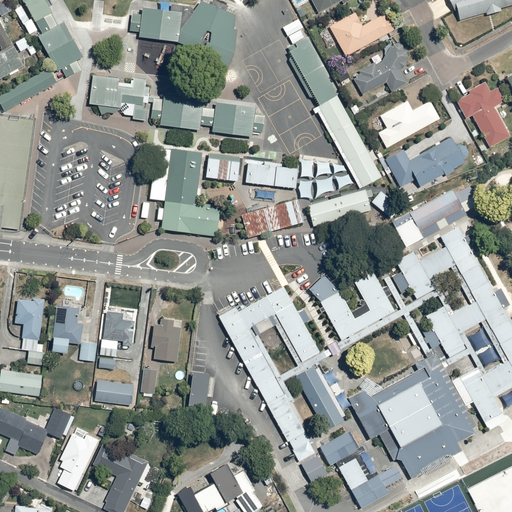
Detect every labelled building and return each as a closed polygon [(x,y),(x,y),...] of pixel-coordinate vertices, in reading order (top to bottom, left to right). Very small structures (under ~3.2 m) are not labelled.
[(7,0),(3,0),(0,2),(0,10),(3,16),(13,10),(7,0)] [(50,20),(38,0),(17,0),(33,29),(50,20)] [(228,12),(199,0),(194,0),(172,46),(227,65),(228,12)] [(311,0),(318,14),(342,1),(344,5),(352,0),(311,0)] [(511,0),(448,0),(460,21),(511,6),(511,0)] [(177,10),(137,4),(132,34),(172,40),(177,10)] [(363,26),(355,13),(329,27),(346,57),(394,31),(384,15),(363,26)] [(0,44),(2,47),(14,41),(0,16),(0,44)] [(57,20),(32,34),(51,69),(76,55),(57,20)] [(375,174),(299,39),(278,51),(354,186),(375,174)] [(357,78),(354,80),(363,96),(386,83),(392,92),(408,84),(401,71),(407,63),(406,62),(408,58),(407,52),(391,46),(382,62),(356,77),(357,78)] [(0,79),(11,74),(12,76),(21,71),(19,67),(24,64),(16,47),(0,54),(0,79)] [(0,104),(48,81),(40,66),(0,87),(0,104)] [(141,84),(84,76),(80,100),(138,108),(141,84)] [(473,116),(490,149),(511,137),(495,108),(504,102),(497,88),(491,92),(486,83),(469,92),(470,95),(457,102),(466,119),(473,116)] [(204,97),(159,91),(156,121),(200,126),(204,97)] [(413,111),(408,102),(380,117),(387,129),(378,133),(387,149),(440,120),(430,101),(413,111)] [(248,108),(209,102),(205,131),(244,137),(248,108)] [(410,161),(404,150),(385,160),(401,188),(416,180),(420,188),(465,163),(464,160),(467,158),(469,152),(466,146),(459,145),(457,147),(452,138),(410,161)] [(201,144),(167,140),(156,223),(216,231),(221,195),(195,192),(201,144)] [(231,164),(203,160),(201,177),(229,180),(231,164)] [(288,169),(241,164),(239,182),(286,187),(288,169)] [(356,189),(302,205),(308,223),(361,207),(356,189)] [(455,190),(410,214),(392,223),(406,248),(426,237),(422,230),(464,208),(455,190)] [(400,208),(381,191),(371,202),(391,219),(400,208)] [(287,199),(233,213),(238,235),(293,221),(287,199)] [(511,315),(460,223),(438,235),(445,249),(420,263),(412,250),(395,259),(418,299),(436,289),(430,279),(451,268),(472,304),(452,315),(446,305),(426,316),(449,357),(469,346),(461,333),(487,319),(509,358),(482,373),(476,363),(455,375),(487,431),(508,419),(495,396),(511,386),(511,315)] [(321,303),(342,341),(395,312),(374,273),(354,284),(370,311),(355,319),(340,292),(321,303)] [(340,292),(324,276),(309,291),(321,303),(340,292)] [(264,400),(299,462),(319,451),(252,329),(273,317),(297,362),(319,350),(282,283),(219,317),(264,400)] [(41,343),(44,298),(18,297),(17,323),(24,323),(23,350),(30,350),(29,363),(43,364),(44,343),(41,343)] [(57,304),(53,350),(69,351),(70,342),(77,342),(77,345),(82,345),(81,360),(96,361),(97,342),(82,341),(83,327),(76,326),(77,305),(57,304)] [(119,356),(121,339),(124,339),(123,344),(132,345),(133,331),(129,330),(130,321),(121,320),(121,311),(108,310),(105,337),(102,336),(100,354),(119,356)] [(157,345),(155,358),(178,360),(181,326),(173,325),(174,318),(163,318),(163,324),(154,324),(153,345),(157,345)] [(101,357),(100,366),(115,368),(116,359),(101,357)] [(474,434),(432,357),(365,393),(407,471),(474,434)] [(353,418),(319,362),(295,377),(329,433),(353,418)] [(42,395),(43,374),(3,370),(1,391),(42,395)] [(157,393),(158,371),(143,370),(142,391),(144,391),(144,395),(153,396),(153,393),(157,393)] [(210,377),(211,373),(195,371),(190,412),(205,413),(207,396),(213,397),(215,377),(210,377)] [(134,384),(100,379),(96,400),(131,405),(134,384)] [(21,446),(37,453),(49,431),(62,437),(72,413),(56,406),(47,429),(2,409),(0,414),(0,432),(11,437),(6,449),(18,454),(21,446)] [(121,511),(123,511),(130,499),(145,506),(162,469),(147,462),(148,460),(130,452),(132,448),(107,436),(94,463),(117,475),(106,498),(108,499),(105,506),(121,511)] [(330,474),(320,457),(302,467),(312,484),(330,474)] [(363,457),(339,471),(363,511),(391,495),(387,489),(403,480),(393,464),(374,475),(363,457)] [(180,492),(190,511),(205,511),(238,495),(247,511),(253,511),(266,506),(246,470),(235,476),(228,464),(212,473),(216,480),(194,492),(191,486),(180,492)]
